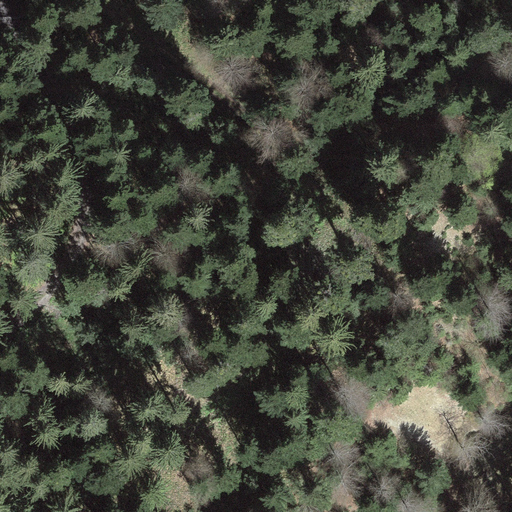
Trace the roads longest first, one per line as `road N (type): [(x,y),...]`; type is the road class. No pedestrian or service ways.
road 1 (track): [(91,511),(149,447),(269,342),(288,314),(302,244),(284,178),(245,112),(98,0)]
road 2 (track): [(1,0),(74,123),(92,192),(75,249),(0,340)]
